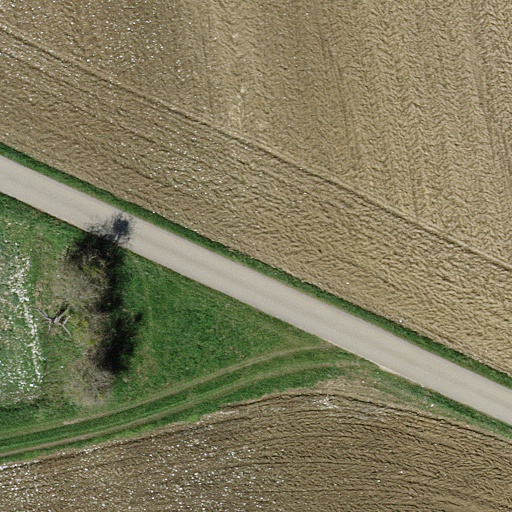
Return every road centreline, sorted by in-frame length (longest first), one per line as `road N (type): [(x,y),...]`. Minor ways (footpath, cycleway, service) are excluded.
road 1 (unclassified): [(511,427),(0,178)]
road 2 (track): [(126,449),(338,417),(411,381)]
